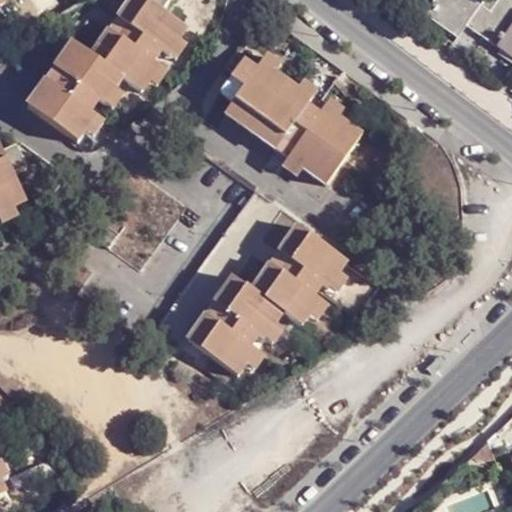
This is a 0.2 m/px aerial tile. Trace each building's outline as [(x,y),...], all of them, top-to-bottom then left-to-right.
[(22,109),(72,149),(82,137),(93,123),(87,118),(95,109),(102,113),(113,97),(120,88),(139,102),(148,91),(159,76),(152,72),(160,60),(168,65),(179,50),(186,40),(161,20),(141,4),(135,0),(133,0),(115,24),(126,32),(115,43),(106,35),(87,59),(70,47),(50,72),(61,80),(52,92),(41,83),(22,109)] [(144,0),(141,4),(161,20),(170,8),(159,0),(144,0)] [(472,27),(501,48),(511,33),(511,0),(507,0),(495,15),(487,8),(480,2),(476,0),(440,0),(430,13),(462,38),(472,27)] [(511,33),(501,48),(511,57),(511,33)] [(179,50),(168,65),(173,69),(185,55),(179,50)] [(277,78),(264,67),(257,74),(271,85),(277,78)] [(287,139),(302,120),(307,113),(293,102),(271,85),(257,74),(252,80),(240,71),(226,90),(238,99),(228,112),(218,125),(267,165),(276,154),(287,139)] [(159,76),(148,91),(154,95),(165,81),(159,76)] [(224,89),(215,102),(228,112),(238,99),(226,90),(224,89)] [(312,106),(298,95),(293,102),(307,113),(312,106)] [(113,97),(102,113),(109,118),(119,103),(113,97)] [(337,126),(323,115),(318,121),(332,133),(337,126)] [(315,202),(355,150),(332,133),(318,121),(313,128),(302,120),(287,139),(298,147),(286,163),(278,173),(293,184),(315,202)] [(93,123),(82,137),(89,144),(101,129),(93,123)] [(287,139),(276,154),(286,163),(298,147),(287,139)] [(20,169),(10,146),(0,150),(0,158),(6,174),(20,169)] [(288,235),(185,155),(171,175),(162,169),(128,214),(177,253),(195,267),(182,284),(163,269),(113,231),(98,250),(98,253),(64,296),(153,368),(170,347),(190,323),(199,330),(208,318),(198,310),(218,286),(235,300),(255,274),(266,282),(275,272),(264,264),(284,238),(285,239),(288,235)] [(0,212),(6,210),(19,204),(6,174),(0,158),(0,212)] [(293,184),(278,173),(272,181),(287,192),(293,184)] [(0,221),(10,218),(6,210),(0,212),(0,221)] [(202,337),(184,358),(222,387),(230,375),(241,362),(235,358),(244,347),(250,351),(262,337),(269,326),(286,340),(294,329),(307,314),(301,310),(309,299),(314,303),(326,289),(335,278),(285,239),(284,238),(264,264),(275,272),(266,282),(255,274),(235,300),(218,286),(198,310),(208,318),(199,330),(202,337)] [(195,267),(177,253),(163,269),(182,284),(195,267)] [(322,309),(334,294),(326,289),(314,303),(322,309)] [(302,335),(314,320),(307,314),(294,329),(302,335)] [(190,323),(170,347),(184,358),(202,337),(199,330),(190,323)] [(257,356),(268,342),(262,337),(250,351),(257,356)] [(239,382),(249,369),(241,362),(230,375),(239,382)]
